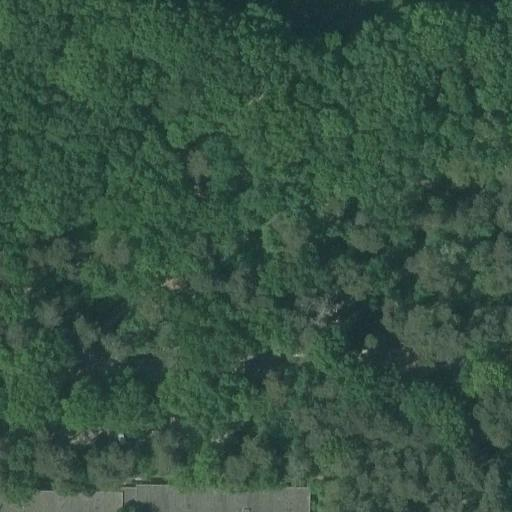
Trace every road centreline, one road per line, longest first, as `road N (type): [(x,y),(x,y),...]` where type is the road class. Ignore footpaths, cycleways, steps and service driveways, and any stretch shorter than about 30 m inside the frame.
road 1 (track): [(0,369),(511,364)]
road 2 (track): [(511,183),(427,187),(326,143),(245,148),(156,135)]
road 3 (track): [(227,245),(294,190),(354,107),(373,30)]
road 4 (track): [(0,426),(249,428)]
road 5 (track): [(80,359),(108,336),(108,324),(227,245)]
road 6 (track): [(156,135),(0,44)]
road 7 (track): [(414,355),(450,511)]
